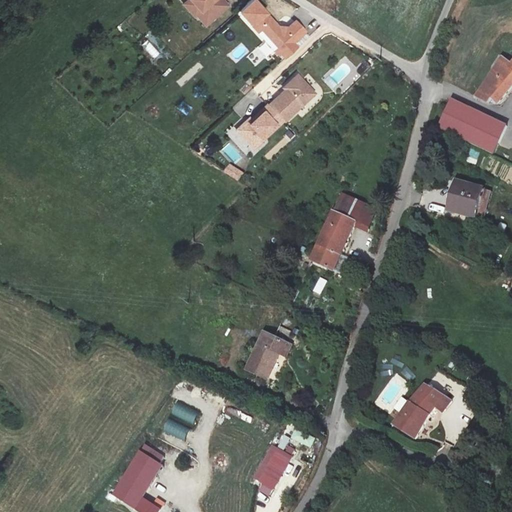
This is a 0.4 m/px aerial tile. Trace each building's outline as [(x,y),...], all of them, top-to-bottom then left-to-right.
[(195,5),(190,0),(189,0),(184,5),(189,10),(195,5)] [(190,0),(195,5),(189,10),(195,17),(197,15),(206,26),(228,6),(222,0),(190,0)] [(253,0),(251,0),(238,11),(250,25),(252,23),(281,55),(292,45),(304,34),(295,23),(285,31),(282,30),(277,26),(275,24),(253,0)] [(252,23),(250,25),(278,57),(281,55),(252,23)] [(153,59),(159,54),(147,40),(141,45),(153,59)] [(292,45),(281,55),(285,60),(296,50),(292,45)] [(258,48),(247,57),(257,68),(267,58),(258,48)] [(511,59),(506,56),(475,96),(489,101),(493,97),(501,102),(511,88),(511,59)] [(199,64),(176,80),(179,85),(203,69),(199,64)] [(247,124),(237,132),(251,147),(281,120),(281,121),(312,93),(299,79),(288,88),(290,90),(287,93),(285,91),(268,107),(267,105),(250,121),(252,123),(248,126),(247,124)] [(453,102),(440,130),(495,155),(508,128),(453,102)] [(233,164),(241,159),(231,142),(222,148),(233,164)] [(241,183),(246,174),(231,165),(226,174),(241,183)] [(479,222),(487,194),(460,187),(453,215),(479,222)] [(339,212),(374,228),(379,216),(345,200),(339,212)] [(372,233),(374,228),(339,212),(316,260),(339,270),(360,227),(372,233)] [(314,292),(322,296),(329,282),(321,278),(314,292)] [(290,361),(296,349),(268,336),(250,372),(271,382),(283,358),(290,361)] [(453,399),(426,381),(397,424),(414,436),(435,406),(444,412),(453,399)] [(179,404),(173,415),(194,426),(200,415),(179,404)] [(169,421),(165,433),(188,441),(192,429),(169,421)] [(294,442),(315,450),(319,439),(298,431),(294,442)] [(281,449),(288,452),(293,440),(286,437),(281,449)] [(145,446),(140,453),(160,466),(164,459),(145,446)] [(255,480),(274,490),(292,457),(274,447),(255,480)] [(113,496),(135,510),(162,467),(160,466),(140,453),(113,496)]
